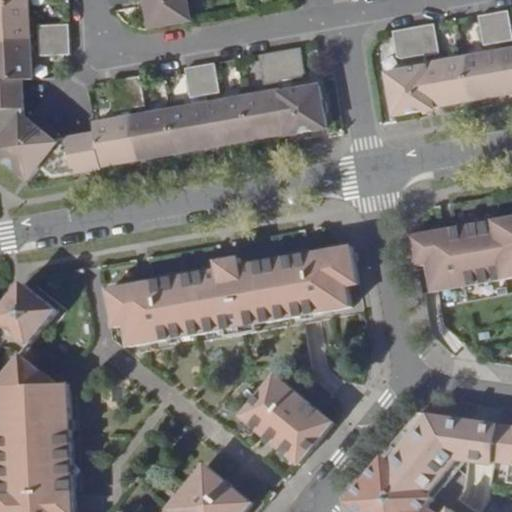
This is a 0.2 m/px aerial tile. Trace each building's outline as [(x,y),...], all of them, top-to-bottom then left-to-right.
[(145,0),(146,2),(147,11),(150,29),(192,22),(188,0),(145,0)] [(0,44),(33,43),(31,5),(0,6),(0,44)] [(511,42),(511,29),(509,17),(509,12),(495,15),(500,45),(511,42)] [(484,47),(500,45),(495,15),(479,18),(480,22),(484,47)] [(41,27),(42,42),(70,41),(69,25),(65,26),(41,27)] [(440,55),(436,30),(435,26),(420,28),(426,58),(440,55)] [(395,37),(394,38),(398,60),(402,62),(426,58),(420,28),(394,33),(395,37)] [(43,57),(67,56),(70,56),(70,41),(42,42),(43,57)] [(0,82),(23,81),(34,80),(33,43),(0,44),(0,82)] [(306,80),(302,54),(301,50),(274,54),(280,84),(306,80)] [(511,51),(502,54),(510,97),(511,96),(511,51)] [(260,57),(261,62),(265,87),(280,84),(274,54),(260,57)] [(464,60),(473,104),(499,99),(507,98),(510,97),(502,54),(464,60)] [(446,109),(473,104),(464,60),(427,67),(428,69),(435,111),(438,111),(446,109)] [(200,67),(206,97),(220,95),(216,69),(215,64),(200,67)] [(191,99),(206,97),(200,67),(187,70),(187,74),(191,99)] [(395,119),(423,115),(432,113),(436,113),(435,111),(428,69),(387,77),(390,89),(387,93),(388,103),(393,107),(395,119)] [(146,108),(140,82),(140,78),(125,80),(125,81),(130,111),(146,108)] [(0,137),(4,141),(24,116),(23,81),(0,82),(0,137)] [(111,83),(112,88),(116,113),(130,111),(125,81),(111,83)] [(289,137),(290,139),(292,138),(302,137),(331,132),(329,119),(331,113),(329,102),(325,100),(322,89),(282,96),(289,137)] [(244,100),(252,144),(278,139),(286,137),(289,137),(282,96),(281,93),(244,100)] [(208,106),(216,150),(217,150),(227,148),(252,144),(244,100),(208,106)] [(171,113),(179,157),(203,153),(213,151),(216,150),(208,106),(171,113)] [(132,120),(140,163),(142,163),(151,162),(179,157),(171,113),(132,120)] [(3,167),(9,172),(43,130),(24,116),(4,141),(0,146),(0,155),(0,156),(4,159),(3,167)] [(137,164),(140,163),(132,120),(95,127),(97,135),(103,170),(128,166),(137,164)] [(43,130),(9,172),(14,176),(22,173),(25,176),(30,180),(41,166),(59,144),(43,130)] [(58,180),(103,172),(103,170),(97,135),(61,141),(59,144),(41,166),(58,180)] [(21,180),(26,185),(30,180),(25,176),(21,180)] [(511,222),(413,240),(418,271),(429,269),(434,296),(511,282),(511,222)] [(355,313),(351,290),(350,283),(359,281),(353,250),(244,269),(243,261),(218,265),(219,274),(107,292),(114,324),(124,322),(125,330),(128,351),(225,334),(246,331),(355,313)] [(351,290),(361,288),(359,281),(350,283),(351,290)] [(24,286),(0,316),(0,321),(33,348),(60,314),(24,286)] [(124,322),(114,324),(115,331),(125,330),(124,322)] [(247,340),(246,331),(225,334),(228,343),(247,340)] [(22,361),(0,390),(0,447),(3,511),(78,511),(71,391),(60,391),(22,361)] [(242,417),(301,466),(334,424),(277,376),(242,417)] [(493,462),(499,426),(420,415),(347,503),(357,511),(499,511),(487,503),(489,485),(493,462)] [(505,484),(511,484),(511,437),(509,437),(511,427),(499,426),(493,462),(507,465),(505,484)] [(246,511),(253,504),(207,466),(169,511),(246,511)]
